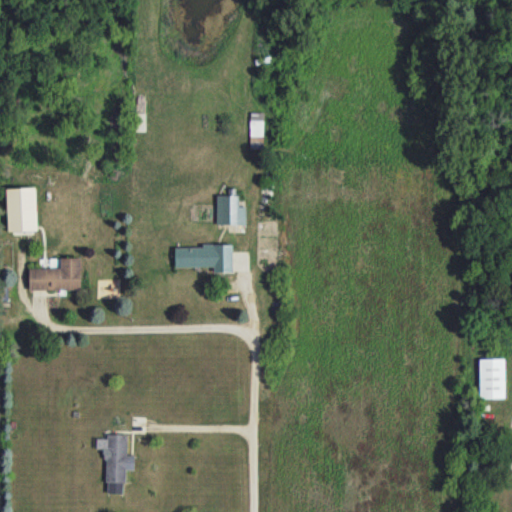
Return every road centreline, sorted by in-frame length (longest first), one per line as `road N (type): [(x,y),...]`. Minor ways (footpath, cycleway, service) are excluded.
road 1 (residential): [(253,511),(252,280)]
road 2 (residential): [(3,511),(0,337)]
